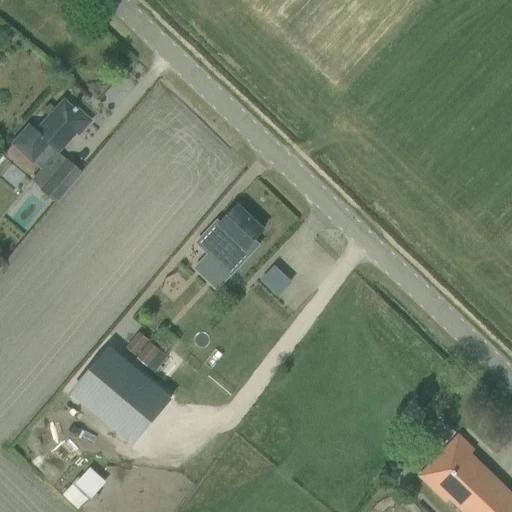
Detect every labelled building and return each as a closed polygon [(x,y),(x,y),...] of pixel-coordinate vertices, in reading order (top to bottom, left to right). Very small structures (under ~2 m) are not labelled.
[(31,163),(31,162),(40,170),(74,133),(77,136),(89,123),(73,108),(71,110),(63,102),(35,133),(28,127),(12,145),(31,163)] [(40,192),(54,203),(79,174),(66,162),(40,192)] [(231,276),(260,245),(255,240),(264,231),(238,206),(221,224),(217,222),(197,243),(231,276)] [(274,265),(260,280),(278,295),(291,280),(274,265)] [(140,333),(125,348),(135,357),(149,341),(140,333)] [(137,359),(154,374),(168,358),(151,343),(137,359)] [(111,349),(73,396),(134,447),(173,400),(111,349)] [(511,511),(511,495),(469,457),(473,453),(457,439),(443,453),(421,481),(444,503),(448,499),(461,511),(511,511)]
